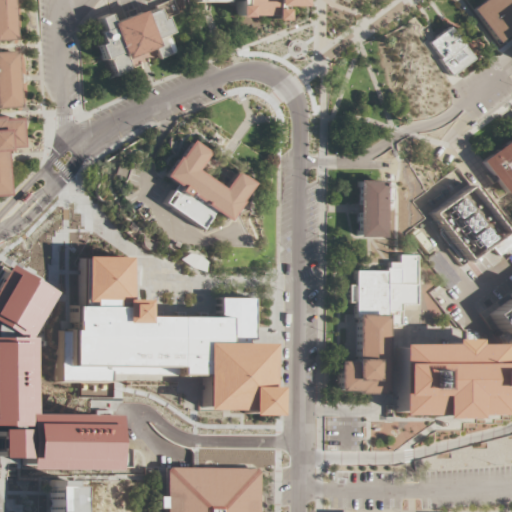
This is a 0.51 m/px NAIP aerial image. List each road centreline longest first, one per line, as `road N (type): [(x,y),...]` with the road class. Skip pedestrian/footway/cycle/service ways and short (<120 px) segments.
road 1 (residential): [(296,441),(299,143),(287,87)]
road 2 (residential): [(287,87),(270,75),(234,73),(76,147)]
